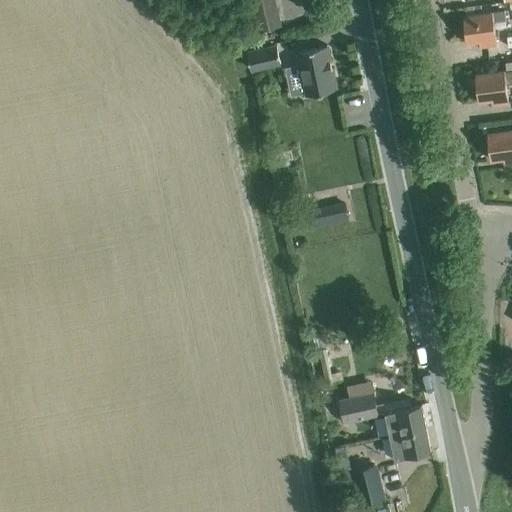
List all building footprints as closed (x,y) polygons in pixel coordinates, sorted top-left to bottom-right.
[(248,0),(256,30),(280,24),(274,0),(248,0)] [(495,43),(492,20),(504,18),(503,9),(462,14),(466,40),(478,39),(479,45),(495,43)] [(250,67),(279,62),(276,44),(246,50),(250,67)] [(306,93),(335,87),(326,44),(297,50),(306,93)] [(511,80),(511,68),(502,70),(475,73),(478,99),(490,97),(491,103),(506,101),(504,82),(511,80)] [(511,127),(486,131),(490,158),(502,157),(503,163),(511,161),(511,127)] [(343,202),(310,209),(313,225),(346,218),(343,202)] [(325,383),(332,382),(325,346),(318,348),(325,383)] [(342,420),(360,417),(378,413),(373,390),(355,393),(337,396),(342,420)] [(390,434),(425,427),(420,403),(385,410),(390,434)] [(394,456),(429,449),(425,427),(390,434),(394,456)] [(406,460),(388,460),(389,507),(399,506),(398,491),(407,491),(406,460)] [(365,511),(384,511),(386,511),(373,462),(354,467),(365,511)]
